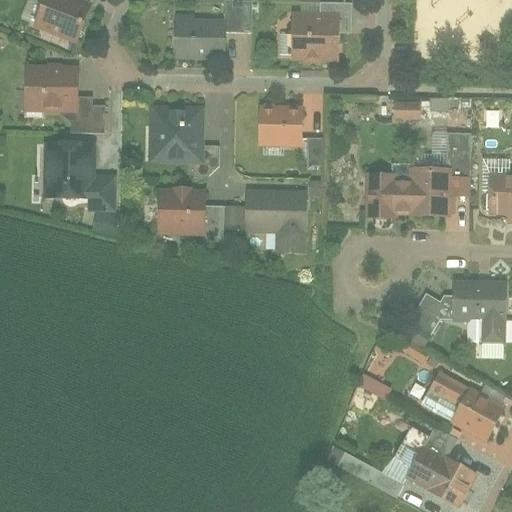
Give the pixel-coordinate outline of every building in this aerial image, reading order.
[(37,0),(28,29),(88,48),(101,8),(76,0),(37,0)] [(217,25),(153,24),(152,60),(225,61),(225,34),(250,35),(251,5),(217,4),(217,25)] [(293,18),(292,66),(340,67),(340,42),(354,42),(354,19),(355,19),(355,5),(341,5),(300,5),(300,18),(293,18)] [(76,114),(76,70),(21,70),(21,114),(76,114)] [(393,103),(394,122),(422,122),(422,103),(393,103)] [(208,110),(150,108),(148,168),(206,170),(208,110)] [(310,109),(259,109),(258,148),(310,149),(310,109)] [(99,145),(44,145),(44,204),(99,204),(99,145)] [(444,170),(409,170),(409,189),(383,189),(382,176),(364,176),(364,220),(382,220),(382,208),(409,208),(410,221),(444,220),(444,170)] [(511,179),(486,180),(486,225),(511,224),(511,179)] [(309,187),(248,189),(249,236),(274,236),(275,256),(306,255),(305,235),(310,234),(309,187)] [(222,192),(157,188),(153,237),(219,242),(222,192)] [(88,235),(111,236),(111,215),(88,214),(88,235)] [(506,322),(507,288),(449,285),(447,319),(506,322)] [(508,339),(488,339),(488,360),(508,360),(508,339)] [(420,364),(424,353),(401,345),(397,356),(420,364)] [(357,376),(351,388),(378,401),(384,389),(357,376)] [(461,411),(470,394),(438,377),(429,394),(461,411)] [(452,429),(490,448),(508,413),(470,394),(461,411),(452,429)] [(406,485),(457,511),(460,511),(478,480),(423,452),(406,485)]
